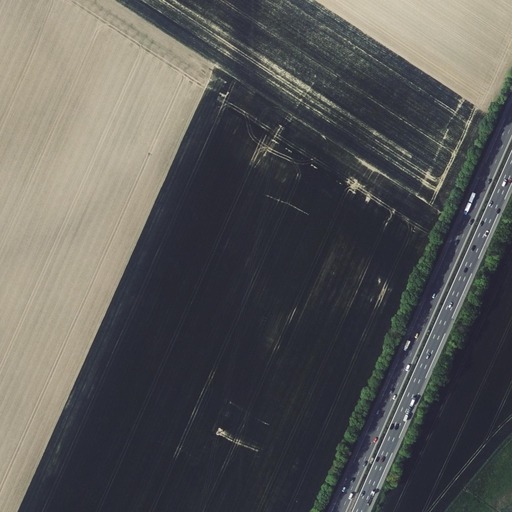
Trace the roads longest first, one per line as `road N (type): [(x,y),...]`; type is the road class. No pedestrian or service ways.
road 1 (motorway): [(511,119),(338,511)]
road 2 (motorway): [(358,511),(511,165)]
